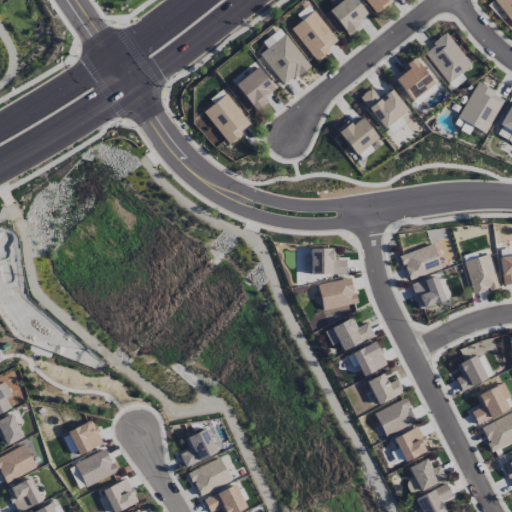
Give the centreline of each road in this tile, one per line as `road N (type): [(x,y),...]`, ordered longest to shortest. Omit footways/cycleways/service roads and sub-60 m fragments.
road 1 (residential): [(363,214),(388,311),(496,511)]
road 2 (primary): [(0,164),(129,92),(244,0)]
road 3 (primary): [(191,0),(0,125)]
road 4 (residential): [(285,135),(329,84),(433,0)]
road 5 (residential): [(178,159),(240,208),(296,222),(333,220),(341,212)]
road 6 (residential): [(341,212),(269,198),(178,159)]
road 7 (residential): [(341,212),(511,197)]
